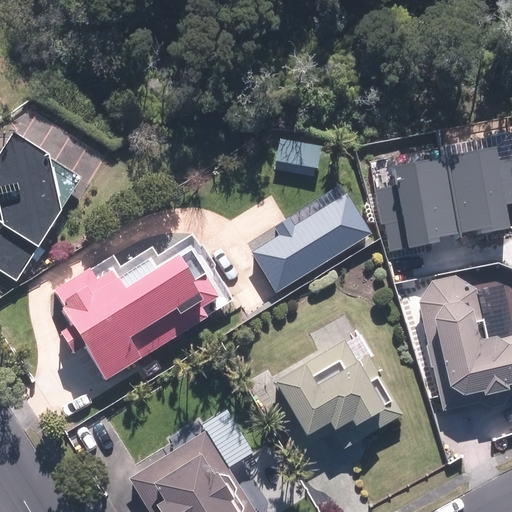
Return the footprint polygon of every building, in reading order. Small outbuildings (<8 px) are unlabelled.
[(375,179),(388,249),(511,224),(511,143),(502,145),(500,132),(385,154),(390,176),(375,179)] [(15,133),(0,157),(0,226),(2,228),(0,231),(0,271),(17,282),(84,176),(15,133)] [(106,381),(239,308),(198,234),(161,255),(157,248),(121,267),(117,259),(57,292),(106,381)] [(511,334),(506,335),(499,297),(484,300),(479,274),(433,283),(420,297),(428,339),(440,337),(454,411),(511,399),(511,334)] [(320,348),(272,377),(309,438),(317,433),(332,457),(363,438),(405,412),(345,315),(312,335),(320,348)] [(256,511),(212,434),(133,479),(151,511),(148,511),(256,511)]
